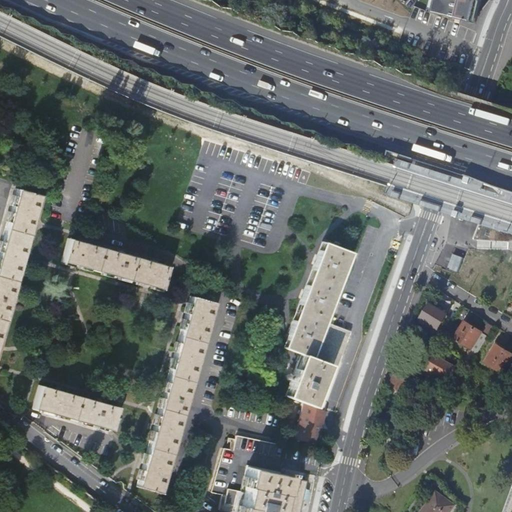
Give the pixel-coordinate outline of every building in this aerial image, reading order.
[(470,24),(473,25),(479,0),(434,0),(432,12),(463,22),(470,24)] [(402,160),(400,167),(410,170),(413,164),(402,160)] [(431,169),(429,176),(450,183),(452,176),(431,169)] [(392,188),(390,195),(401,199),(403,192),(392,188)] [(17,189),(0,248),(0,332),(40,195),(17,189)] [(422,198),(420,204),(441,211),(443,204),(422,198)] [(473,213),(470,220),(481,224),(484,217),(473,213)] [(166,266),(67,238),(61,260),(160,288),(166,266)] [(322,241),(288,331),(305,338),(300,353),(284,394),(303,402),(295,439),(315,444),(323,409),(312,405),(327,364),(334,366),(347,331),(325,323),(351,252),(322,241)] [(452,254),(447,268),(458,272),(463,258),(452,254)] [(213,303),(190,296),(138,487),(160,493),(213,303)] [(432,304),(420,321),(436,332),(448,315),(432,304)] [(475,346),(481,350),(489,336),(467,322),(456,339),(473,350),(475,346)] [(282,346),(300,353),(305,338),(288,331),(282,346)] [(505,373),(511,360),(511,359),(505,355),(507,352),(498,346),(488,363),(505,373)] [(457,368),(434,354),(433,356),(430,363),(431,363),(427,370),(437,375),(438,374),(449,380),(455,370),(457,368)] [(397,370),(390,388),(404,394),(392,423),(399,425),(419,379),(397,370)] [(58,387),(79,394),(81,388),(59,382),(58,387)] [(117,408),(39,385),(33,407),(111,430),(117,408)] [(387,433),(385,442),(393,444),(396,435),(387,433)] [(226,496),(228,489),(237,452),(277,461),(277,458),(280,445),(236,436),(232,451),(223,449),(211,493),(226,496)] [(280,511),(288,478),(288,476),(287,476),(287,473),(282,472),(282,475),(248,468),(242,493),(239,507),(238,511),(280,511)] [(288,478),(280,511),(299,511),(301,508),(303,498),(306,482),(288,478)] [(511,511),(511,484),(502,511),(511,511)] [(242,493),(228,489),(226,496),(225,504),(239,507),(242,493)] [(439,494),(425,511),(452,511),(456,508),(439,494)]
